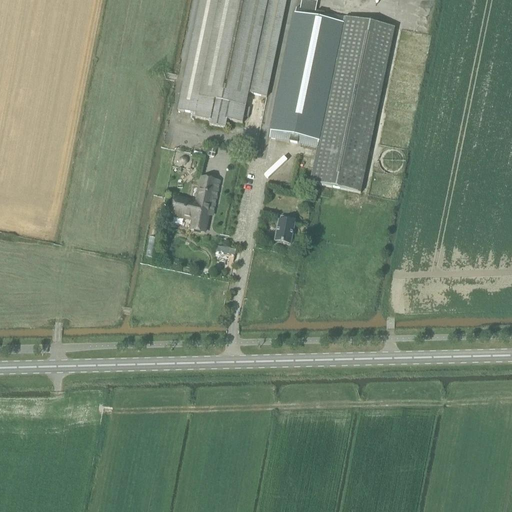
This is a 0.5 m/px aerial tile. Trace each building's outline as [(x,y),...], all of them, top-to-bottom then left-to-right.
[(248,95),(267,99),(287,0),(201,0),(178,111),(196,115),(195,119),(210,123),(209,127),(225,130),(227,122),(242,125),(248,95)] [(270,139),(317,149),(345,19),(316,13),(318,3),(302,0),(301,10),(297,9),(270,139)] [(310,184),(361,194),(395,29),(345,19),(317,149),(310,184)] [(208,215),(212,216),(219,183),(200,180),(198,190),(195,203),(191,202),(175,199),(171,217),(191,221),(189,230),(205,233),(208,215)] [(280,218),(275,242),(291,246),(296,221),(280,218)]
